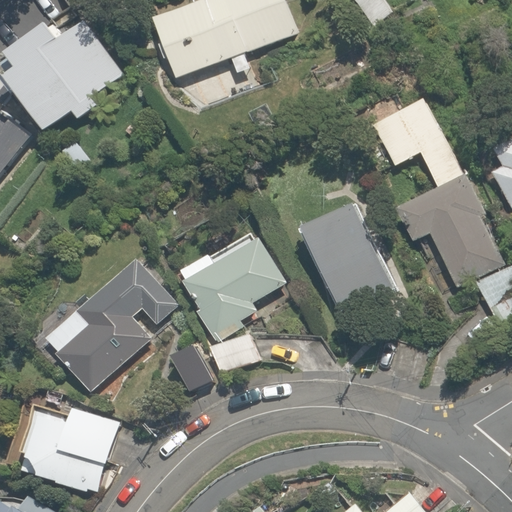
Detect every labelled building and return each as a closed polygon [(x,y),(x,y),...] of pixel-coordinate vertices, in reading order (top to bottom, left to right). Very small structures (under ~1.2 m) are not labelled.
[(235,77),(254,70),(247,51),(298,32),(285,0),(196,0),(149,17),(172,79),(228,58),(235,77)] [(399,11),(388,0),(347,0),(379,32),(399,11)] [(0,104),(1,105),(11,92),(41,133),(68,113),(74,122),(97,106),(91,98),(131,69),(91,14),(60,36),(50,23),(4,56),(13,68),(7,72),(0,66),(0,104)] [(232,100),(222,75),(182,91),(192,116),(200,112),(209,136),(257,117),(248,94),(232,100)] [(464,176),(423,99),(392,116),(385,103),(367,113),(395,165),(418,153),(438,189),(464,176)] [(0,176),(33,137),(0,108),(0,176)] [(489,171),(509,209),(511,207),(511,136),(494,146),(503,163),(489,171)] [(475,208),(487,201),(471,172),(468,174),(464,176),(438,189),(397,211),(412,241),(428,233),(458,289),(505,265),(475,208)] [(354,197),(294,228),(322,284),(332,303),(339,317),(400,287),(354,197)] [(239,238),(227,245),(231,251),(214,262),(207,251),(175,271),(219,343),(244,328),(241,322),(257,312),(252,304),(287,282),(246,216),(231,225),(239,238)] [(81,289),(34,330),(87,393),(152,339),(134,317),(142,310),(157,328),(181,307),(139,259),(90,300),(81,289)] [(511,328),(511,266),(511,265),(477,284),(504,333),(511,328)] [(264,356),(248,330),(210,354),(225,380),(264,356)] [(195,344),(172,358),(193,394),(217,379),(195,344)] [(67,422),(30,413),(16,474),(98,493),(115,421),(69,410),(67,422)] [(0,511),(49,511),(0,488),(0,511)] [(428,511),(409,488),(379,511),(428,511)] [(362,511),(356,503),(344,511),(362,511)]
